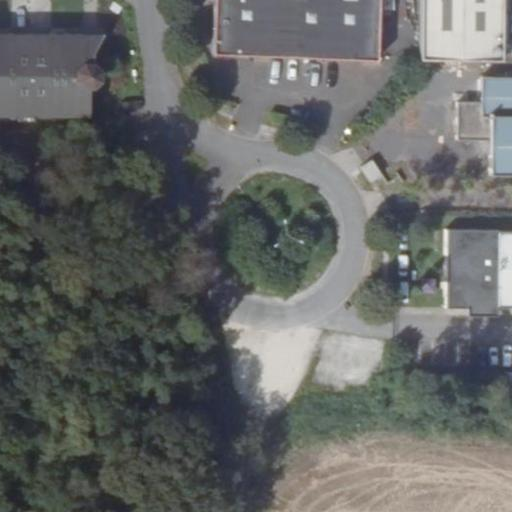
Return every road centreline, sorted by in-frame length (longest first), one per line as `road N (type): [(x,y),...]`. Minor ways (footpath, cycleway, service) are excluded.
road 1 (unclassified): [(203,213),(201,256),(224,293),(265,308),(304,303),(337,273),(346,230),(329,189),(291,166)]
road 2 (unknown): [(291,166),(368,71),(302,65),(273,73),(251,98),(247,168)]
road 3 (unclassified): [(162,0),(179,136),(203,213)]
road 4 (unknown): [(323,291),(344,309),(385,322),(511,327)]
